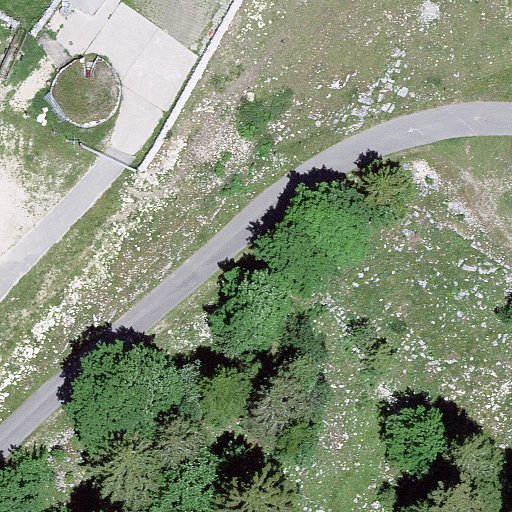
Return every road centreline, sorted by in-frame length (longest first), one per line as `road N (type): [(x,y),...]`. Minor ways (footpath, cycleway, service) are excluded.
road 1 (unclassified): [(511,120),(401,135),(330,164),(271,205),(0,447)]
road 2 (track): [(511,243),(401,135)]
